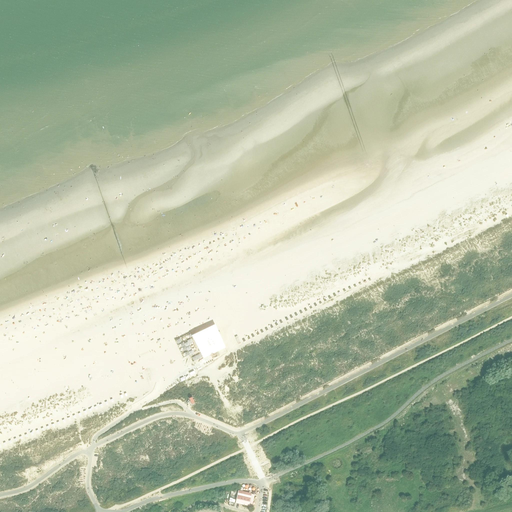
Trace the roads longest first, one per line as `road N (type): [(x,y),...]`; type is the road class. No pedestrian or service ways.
road 1 (track): [(105,511),(246,448)]
road 2 (track): [(113,511),(232,481),(263,483)]
